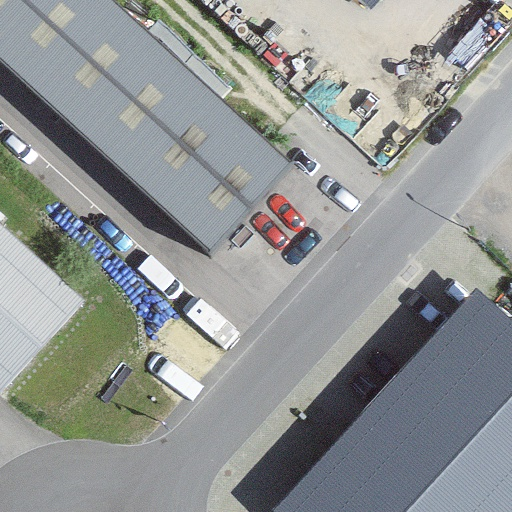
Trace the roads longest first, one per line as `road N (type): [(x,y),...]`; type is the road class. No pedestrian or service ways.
road 1 (unclassified): [(511,104),(139,510)]
road 2 (unclassified): [(139,510),(87,488),(59,491),(22,511)]
